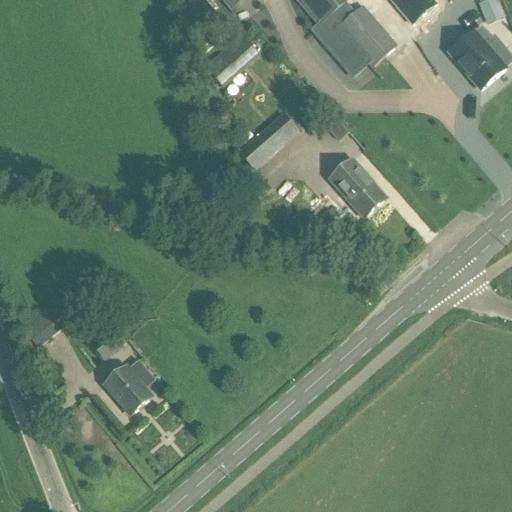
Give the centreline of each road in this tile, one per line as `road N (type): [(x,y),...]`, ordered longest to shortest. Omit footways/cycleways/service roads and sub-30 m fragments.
road 1 (tertiary): [(168,511),(445,270)]
road 2 (unknown): [(478,241),(308,66),(273,0)]
road 3 (unclassified): [(0,349),(61,511)]
